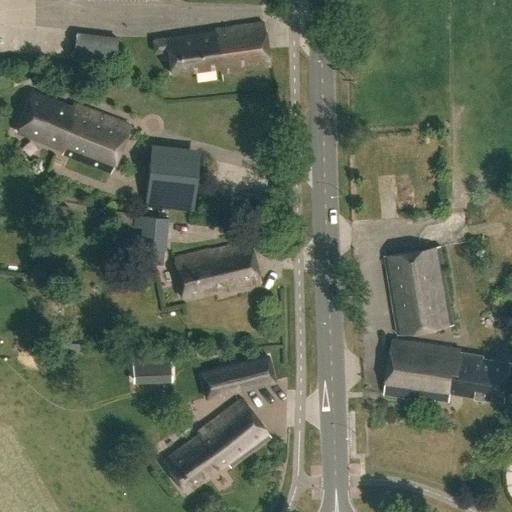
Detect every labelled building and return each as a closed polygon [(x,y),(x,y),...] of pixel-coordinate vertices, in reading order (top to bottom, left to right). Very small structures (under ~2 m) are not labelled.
[(269,67),(264,25),(220,31),(214,34),(152,42),(154,55),(167,53),(170,76),(219,69),(220,74),(269,67)] [(117,36),(75,32),(72,60),(114,64),(117,36)] [(69,106),(32,92),(16,132),(63,151),(61,156),(108,175),(127,126),(70,103),(69,106)] [(197,163),(149,158),(144,207),(192,212),(197,163)] [(167,218),(141,217),(139,248),(165,250),(167,218)] [(259,284),(248,242),(172,260),(182,299),(219,290),(220,293),(259,284)] [(453,326),(441,249),(385,258),(398,335),(453,326)] [(462,351),(393,340),(383,396),(431,404),(432,400),(450,403),(451,395),(502,404),(509,366),(482,362),(483,358),(461,354),(462,351)] [(274,382),(266,355),(198,375),(205,402),(274,382)] [(272,439),(241,400),(199,434),(201,437),(163,467),(186,497),(227,464),(232,470),(272,439)]
